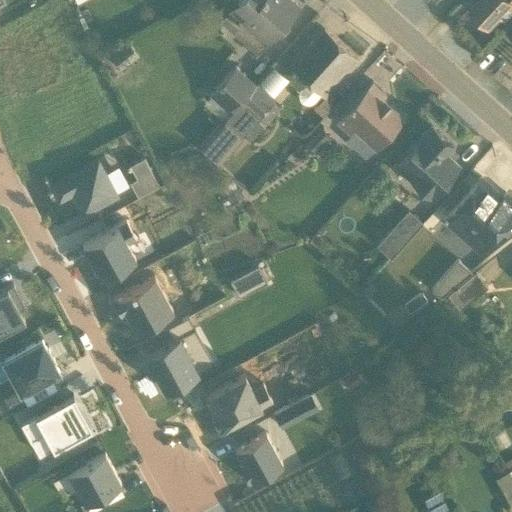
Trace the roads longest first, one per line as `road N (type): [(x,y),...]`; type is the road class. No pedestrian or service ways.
road 1 (residential): [(0,182),(145,443),(177,485)]
road 2 (residential): [(511,133),(362,0)]
